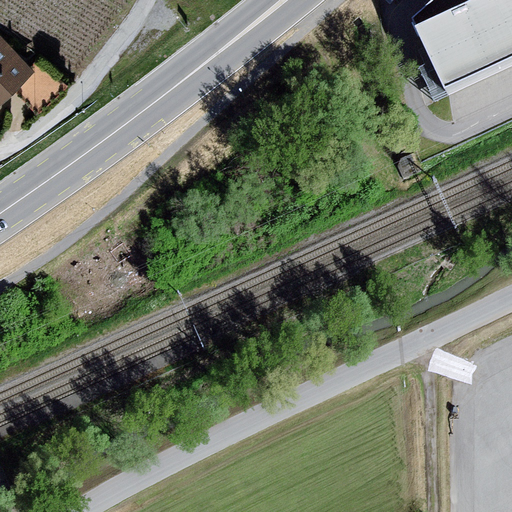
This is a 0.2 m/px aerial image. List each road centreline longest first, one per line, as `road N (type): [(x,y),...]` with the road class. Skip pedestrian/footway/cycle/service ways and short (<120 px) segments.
road 1 (unclassified): [(511,305),(89,511)]
road 2 (primary): [(283,0),(0,211)]
road 3 (residential): [(0,149),(72,97),(124,37),(143,0)]
road 4 (track): [(420,348),(430,511)]
